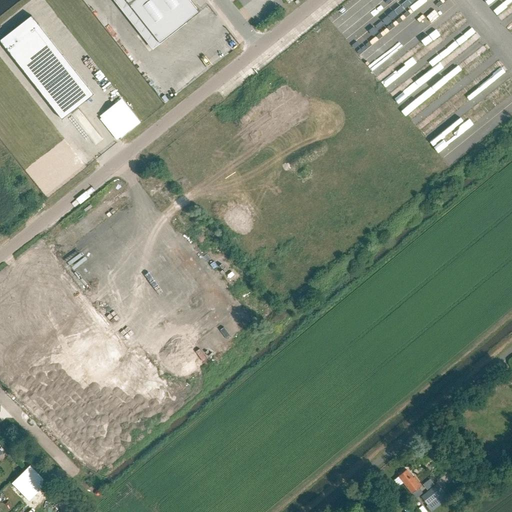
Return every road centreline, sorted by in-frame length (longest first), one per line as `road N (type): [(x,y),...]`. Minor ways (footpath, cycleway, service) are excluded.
road 1 (unclassified): [(262,46),(0,259)]
road 2 (unclassified): [(318,511),(511,350)]
